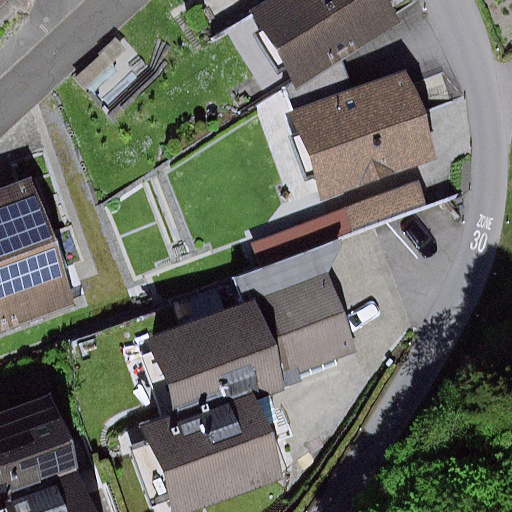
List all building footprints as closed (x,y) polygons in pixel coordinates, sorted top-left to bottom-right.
[(404,23),(389,0),(271,0),(249,15),(260,32),(254,36),(281,77),(287,73),(299,91),(404,23)] [(407,72),(290,114),(297,135),(289,139),(305,183),(313,180),(321,202),(438,160),(407,72)] [(0,334),(80,305),(34,178),(0,190),(0,334)] [(429,207),(420,182),(324,217),(332,241),(429,207)] [(243,304),(144,339),(150,355),(140,358),(162,417),(175,413),(177,419),(251,392),(254,401),(268,396),(304,383),(301,374),(356,354),(327,274),(323,275),(336,244),(235,280),(243,304)] [(277,422),(268,396),(254,401),(251,392),(177,419),(175,413),(162,417),(139,425),(145,443),(130,448),(152,510),(167,505),(169,511),(194,511),(285,479),(266,426),(277,422)] [(0,499),(77,472),(49,395),(0,412),(0,499)] [(91,511),(77,472),(0,499),(0,511),(91,511)]
